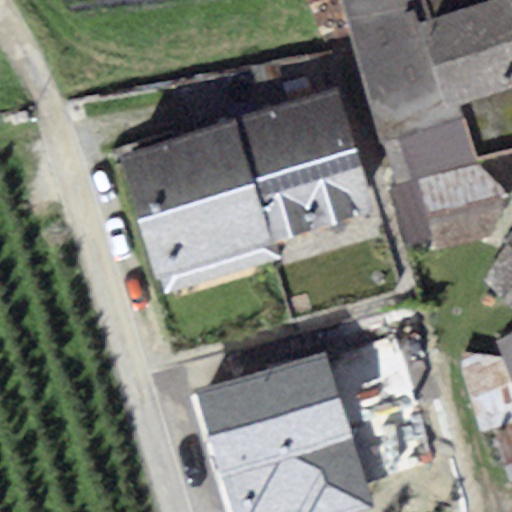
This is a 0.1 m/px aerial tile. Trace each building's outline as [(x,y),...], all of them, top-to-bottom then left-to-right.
[(511,0),(339,0),(381,144),(406,140),(465,123),(478,165),(489,161),(511,154),(511,0)] [(379,212),(337,89),(235,119),(278,243),(379,212)] [(119,154),(162,282),(278,243),(235,119),(119,154)] [(465,123),(406,140),(438,247),(509,227),(489,161),(478,165),(465,123)] [(511,239),(507,243),(490,276),(511,304),(511,239)] [(511,335),(498,341),(511,376),(511,335)] [(359,511),(375,507),(327,350),(198,390),(235,511),(359,511)]
